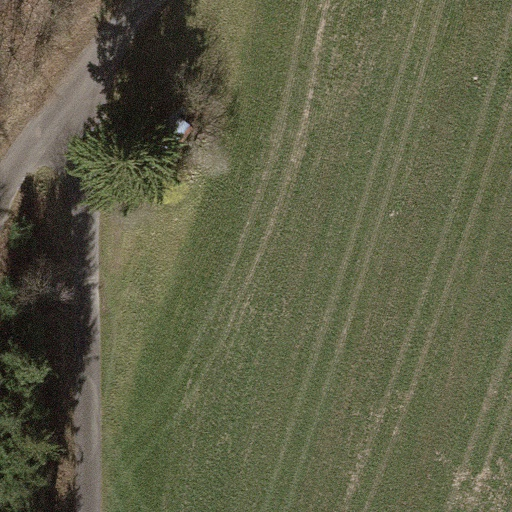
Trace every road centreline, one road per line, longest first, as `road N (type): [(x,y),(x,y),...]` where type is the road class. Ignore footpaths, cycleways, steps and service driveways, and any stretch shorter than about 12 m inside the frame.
road 1 (track): [(151,0),(73,92),(81,511)]
road 2 (track): [(0,201),(73,92)]
